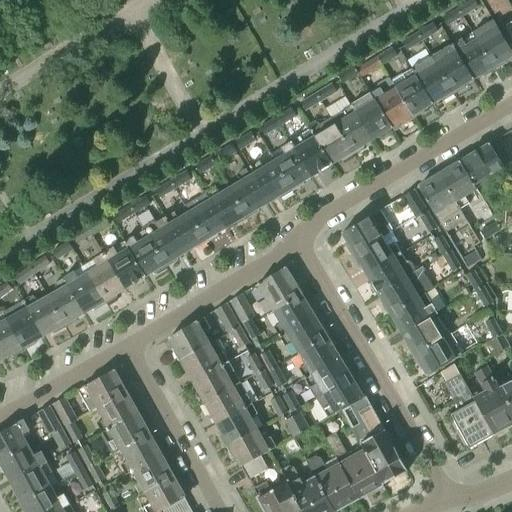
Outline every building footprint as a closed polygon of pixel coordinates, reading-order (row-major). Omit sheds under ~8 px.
[(470,0),(457,8),(463,17),(478,8),(478,6),(473,0),(470,0)] [(447,27),(454,22),(448,13),(441,18),(447,27)] [(511,20),(511,21),(511,22),(502,29),(511,45),(511,20)] [(472,34),(476,40),(494,71),(505,65),(505,61),(511,56),(511,52),(493,21),(472,34)] [(417,33),(422,41),(438,31),(433,23),(417,33)] [(422,41),(417,33),(402,43),(407,51),(422,41)] [(494,71),(476,40),(465,46),(462,40),(452,46),(473,80),(482,75),(486,76),(494,71)] [(473,80),(452,46),(442,52),(446,58),(436,64),(455,95),(465,89),(466,85),(473,80)] [(376,56),(381,66),(397,56),(391,47),(376,56)] [(381,66),(376,56),(356,69),(362,78),(381,66)] [(455,95),(436,64),(424,71),(421,65),(412,70),(433,105),(440,100),(444,101),(455,95)] [(342,84),(358,74),(354,67),(337,76),(342,84)] [(433,105),(412,70),(401,76),(405,83),(395,88),(414,119),(424,113),(425,110),(433,105)] [(316,94),(321,102),(337,92),(332,84),(316,94)] [(414,119),(395,88),(384,95),(380,89),(372,94),(392,129),(402,123),(406,124),(414,119)] [(321,102),(316,94),(301,103),(306,111),(321,102)] [(392,129),(372,94),(351,107),(371,142),(379,137),(383,138),(391,133),(392,129)] [(371,142),(351,107),(341,112),(345,119),(334,125),(352,156),(363,150),(364,146),(371,142)] [(291,109),(276,118),(281,126),(296,116),(291,109)] [(352,156),(334,125),(327,114),(306,126),(309,132),(313,138),(322,151),(331,166),(339,161),(343,162),(352,156)] [(281,126),(276,118),(260,128),(265,135),(281,126)] [(242,149),(256,141),(251,132),(237,141),(242,149)] [(313,138),(309,132),(290,143),(311,178),(319,173),(323,174),(330,169),(331,166),(322,151),(313,138)] [(311,178),(290,143),(269,156),(291,193),(302,186),(303,182),(311,178)] [(221,162),(236,152),(232,144),(216,154),(221,162)] [(489,145),(460,163),(475,187),(504,169),(489,145)] [(200,174),(216,165),(211,156),(195,165),(200,174)] [(291,193),(269,156),(249,167),(270,202),(278,197),(282,198),(291,193)] [(477,191),(475,187),(460,163),(439,175),(460,209),(469,204),(465,198),(477,191)] [(224,182),(246,220),(258,213),(259,209),(268,203),(247,168),(224,182)] [(186,172),(171,182),(175,189),(191,179),(186,172)] [(460,209),(439,175),(419,187),(446,233),(467,221),(460,209)] [(175,189),(171,182),(155,191),(159,199),(175,189)] [(205,194),(225,230),(233,225),(237,225),(246,220),(224,182),(205,194)] [(415,219),(418,217),(427,212),(414,191),(402,197),(415,219)] [(185,206),(206,244),(217,237),(218,234),(225,230),(205,194),(185,206)] [(130,206),(135,214),(150,204),(145,196),(130,206)] [(135,214),(130,206),(114,215),(119,223),(135,214)] [(164,219),(185,254),(193,248),(197,250),(206,244),(185,206),(164,219)] [(351,256),(382,237),(391,232),(379,212),(342,234),(348,243),(345,247),(351,256)] [(427,212),(418,217),(428,233),(436,229),(427,212)] [(87,226),(92,234),(109,224),(104,216),(87,226)] [(144,231),(166,268),(177,262),(177,258),(185,254),(164,219),(144,231)] [(485,240),(501,230),(496,222),(480,232),(485,240)] [(92,234),(87,226),(70,236),(75,244),(92,234)] [(124,243),(145,278),(153,273),(156,274),(166,268),(144,231),(124,243)] [(443,256),(451,251),(442,235),(434,240),(443,256)] [(382,237),(351,256),(358,267),(362,267),(367,275),(400,255),(395,245),(389,249),(382,237)] [(58,260),(74,250),(69,242),(53,252),(58,260)] [(103,255),(124,290),(132,285),(136,286),(144,281),(145,278),(124,243),(103,255)] [(460,267),(451,251),(443,256),(452,272),(460,267)] [(468,269),(478,262),(473,253),(462,259),(468,269)] [(124,290),(103,255),(83,267),(87,273),(106,304),(117,298),(117,294),(124,290)] [(400,255),(367,275),(372,283),(370,287),(374,295),(379,294),(412,275),(412,274),(414,273),(414,268),(411,264),(407,262),(405,263),(400,255)] [(30,267),(35,275),(50,264),(45,257),(30,267)] [(35,275),(30,267),(15,277),(20,285),(35,275)] [(87,273),(83,267),(63,279),(75,298),(85,314),(92,310),(96,311),(106,304),(87,273)] [(256,286),(272,312),(302,294),(297,286),(295,285),(285,268),(256,286)] [(412,275),(379,294),(384,304),(382,308),(388,316),(418,298),(418,297),(431,289),(423,273),(425,271),(423,268),(412,275)] [(475,292),(484,286),(475,270),(466,276),(475,292)] [(75,298),(63,279),(42,292),(43,292),(65,329),(75,322),(76,319),(85,314),(75,298)] [(0,299),(12,290),(6,282),(0,287),(0,299)] [(494,302),(484,286),(475,292),(485,307),(494,302)] [(23,304),(44,339),(52,334),(54,335),(65,329),(43,292),(23,304)] [(302,294),(272,312),(279,324),(273,328),(279,337),(314,316),(308,307),(309,305),(302,294)] [(425,294),(418,298),(388,316),(394,328),(399,328),(403,335),(437,315),(425,294)] [(243,324),(251,319),(255,317),(242,295),(230,302),(243,324)] [(3,315),(25,351),(35,345),(36,343),(44,339),(23,304),(3,315)] [(228,333),(230,332),(239,326),(226,305),(215,311),(228,333)] [(25,351),(3,315),(2,313),(0,314),(0,356),(2,360),(11,355),(14,356),(25,351)] [(437,315),(403,335),(409,344),(406,348),(412,358),(443,339),(436,327),(443,323),(437,315)] [(314,316),(279,337),(284,347),(290,343),(297,354),(327,336),(321,326),(320,326),(314,316)] [(174,351),(179,362),(208,345),(202,333),(209,329),(203,318),(169,339),(175,349),(174,351)] [(251,319),(243,324),(252,339),(260,334),(251,319)] [(493,339),(502,334),(494,319),(485,323),(493,339)] [(249,342),(239,326),(230,332),(240,348),(249,342)] [(496,354),(510,347),(503,335),(489,342),(496,354)] [(327,336),(297,354),(304,367),(299,370),(304,380),(340,360),(333,348),(333,346),(327,336)] [(443,339),(412,358),(419,368),(423,368),(428,376),(462,356),(456,346),(450,350),(443,339)] [(208,345),(179,362),(186,373),(189,374),(193,380),(227,360),(223,353),(215,358),(208,345)] [(269,371),(277,367),(268,351),(260,355),(269,371)] [(256,375),(264,370),(255,354),(247,359),(256,375)] [(227,360),(193,380),(199,391),(198,394),(202,403),(239,382),(227,360)] [(340,360),(304,380),(310,390),(317,386),(323,397),(353,379),(346,367),(344,367),(340,360)] [(277,367),(269,371),(278,388),(286,384),(277,367)] [(474,400),(494,436),(498,434),(500,437),(510,432),(509,428),(511,426),(511,411),(500,389),(489,368),(475,375),(485,394),(474,400)] [(273,386),(264,370),(256,375),(264,391),(273,386)] [(91,413),(97,410),(126,393),(114,371),(78,391),(91,413)] [(494,436),(474,400),(461,376),(448,384),(458,402),(462,399),(467,408),(452,416),(470,449),(494,436)] [(353,379),(323,397),(317,400),(328,420),(342,412),(363,399),(357,389),(358,387),(353,379)] [(239,382),(202,403),(209,416),(213,416),(217,422),(251,403),(239,382)] [(511,383),(500,389),(511,411),(511,383)] [(292,412),(300,408),(291,391),(283,396),(292,412)] [(102,434),(137,413),(126,393),(97,410),(104,422),(97,425),(102,434)] [(278,416),(287,411),(279,396),(270,401),(278,416)] [(66,428),(74,423),(78,421),(65,398),(53,405),(66,428)] [(361,444),(384,485),(408,472),(366,398),(363,399),(342,412),(361,444)] [(251,403),(217,422),(223,434),(221,437),(227,447),(258,430),(252,419),(258,416),(251,403)] [(50,437),(53,435),(62,430),(49,407),(37,414),(50,437)] [(120,450),(149,433),(137,413),(102,434),(108,444),(114,441),(120,450)] [(293,417),(302,434),(310,430),(301,413),(293,417)] [(302,434),(293,417),(285,422),(294,438),(302,434)] [(0,463),(30,448),(23,435),(30,431),(24,421),(0,434),(0,463)] [(258,430),(227,447),(233,458),(237,459),(242,468),(242,467),(261,457),(276,448),(271,439),(265,442),(258,430)] [(83,439),(78,432),(70,436),(75,444),(83,439)] [(125,475),(161,455),(149,433),(120,450),(127,464),(121,467),(125,475)] [(336,458),(359,499),(384,485),(361,444),(346,452),(336,434),(326,440),(336,458)] [(78,451),(87,467),(96,462),(87,446),(78,451)] [(30,448),(0,463),(0,467),(3,474),(6,475),(12,484),(47,465),(42,455),(35,459),(30,448)] [(66,457),(75,473),(84,469),(75,452),(66,457)] [(145,494),(174,478),(161,455),(125,475),(131,486),(138,482),(145,494)] [(261,457),(242,467),(249,480),(268,470),(261,457)] [(316,477),(335,511),(359,499),(336,458),(324,465),(322,461),(310,467),(316,477)] [(96,462),(87,467),(96,483),(105,479),(96,462)] [(47,465),(12,484),(16,491),(15,494),(22,505),(58,485),(52,473),(47,465)] [(288,481),(304,511),(334,511),(335,511),(316,477),(303,485),(295,470),(289,468),(282,472),(288,481)] [(84,469),(75,473),(85,490),(93,485),(84,469)] [(162,511),(185,499),(174,478),(145,494),(151,505),(144,509),(145,511),(162,511)] [(304,511),(288,481),(268,493),(264,485),(253,490),(265,511),(304,511)] [(58,485),(22,505),(25,511),(60,511),(70,506),(65,496),(58,485)] [(112,511),(120,507),(111,490),(103,495),(112,511)]
